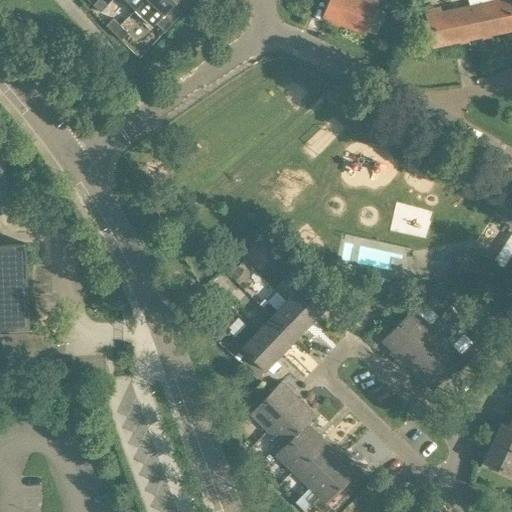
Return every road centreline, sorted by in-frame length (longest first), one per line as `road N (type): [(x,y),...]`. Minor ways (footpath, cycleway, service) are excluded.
road 1 (tertiary): [(223,511),(159,333),(73,163)]
road 2 (residential): [(459,505),(333,386),(329,372),(350,349),(363,352),(460,454)]
road 3 (residential): [(266,28),(73,163)]
road 4 (residential): [(435,113),(266,28)]
